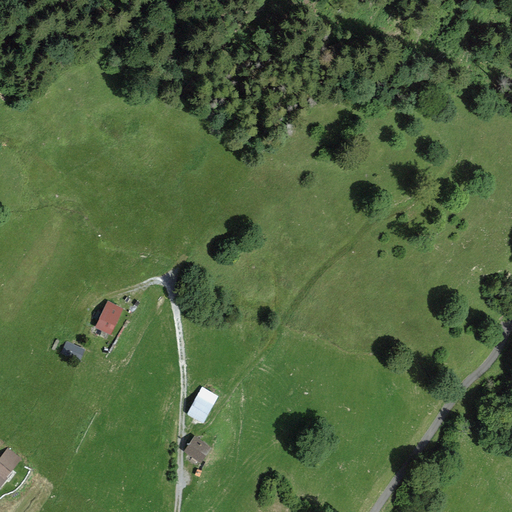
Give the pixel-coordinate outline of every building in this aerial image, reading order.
[(129,310),(111,302),(101,327),(118,335),(129,310)] [(90,349),(69,341),(64,354),(85,362),(90,349)] [(224,397),(208,388),(192,416),(208,425),(224,397)] [(217,449),(200,436),(189,450),(206,463),(217,449)] [(0,460),(0,485),(5,489),(28,463),(14,451),(3,463),(0,460)]
